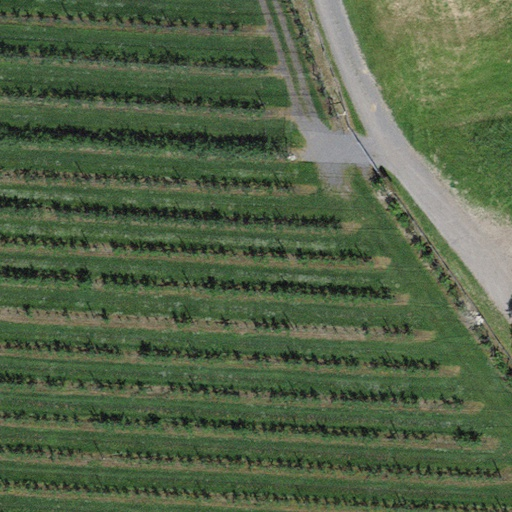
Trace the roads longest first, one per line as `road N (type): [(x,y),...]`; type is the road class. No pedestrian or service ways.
road 1 (track): [(511,304),(390,152),(328,0)]
road 2 (track): [(390,152),(472,68),(511,67)]
